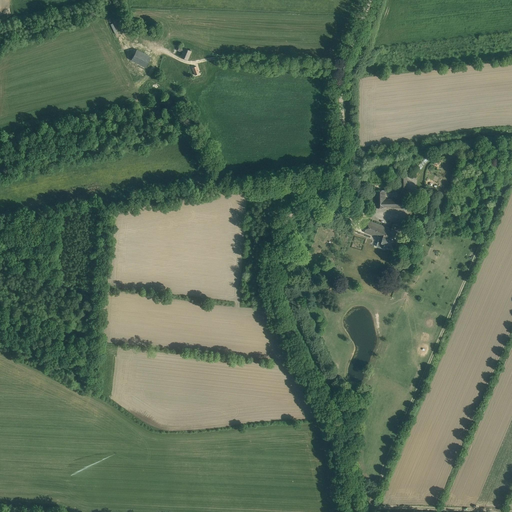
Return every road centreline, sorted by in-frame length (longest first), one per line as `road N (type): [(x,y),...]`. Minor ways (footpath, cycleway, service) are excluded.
road 1 (unclassified): [(354,511),(332,412),(268,273),(280,228),(345,148),(344,65),(370,0)]
road 2 (track): [(511,170),(367,507)]
road 3 (track): [(242,182),(105,203),(88,395)]
road 4 (track): [(367,507),(495,511)]
